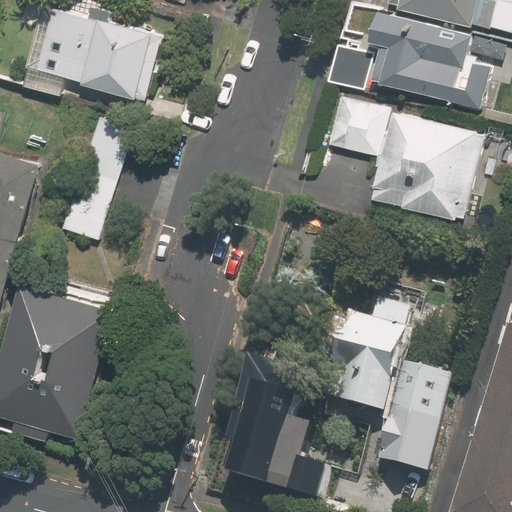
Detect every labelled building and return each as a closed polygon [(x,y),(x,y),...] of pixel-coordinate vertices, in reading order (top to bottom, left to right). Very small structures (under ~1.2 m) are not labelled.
[(405,0),(403,10),(491,32),(498,0),(405,0)] [(161,31),(98,14),(96,18),(50,6),(34,67),(144,96),(161,31)] [(393,42),(383,79),(481,104),(492,62),(478,59),(480,53),(470,51),(475,31),(383,8),(376,37),(393,42)] [(382,50),(345,39),(334,78),(371,89),(382,50)] [(338,91),(325,140),(375,153),(387,104),(338,91)] [(484,129),(396,108),(374,195),(463,217),(484,129)] [(145,127),(105,114),(69,226),(109,238),(145,127)] [(0,146),(0,303),(43,159),(0,146)] [(0,372),(0,411),(85,435),(121,304),(26,278),(0,372)] [(399,401),(384,456),(434,469),(459,375),(408,361),(407,365),(401,363),(417,306),(384,297),(378,317),(357,312),(334,396),(388,411),(391,399),(399,401)] [(511,511),(511,318),(452,511),(511,511)] [(242,451),(229,448),(224,469),(288,483),(304,411),(253,400),(242,451)] [(340,459),(298,450),(291,482),(334,491),(340,459)]
